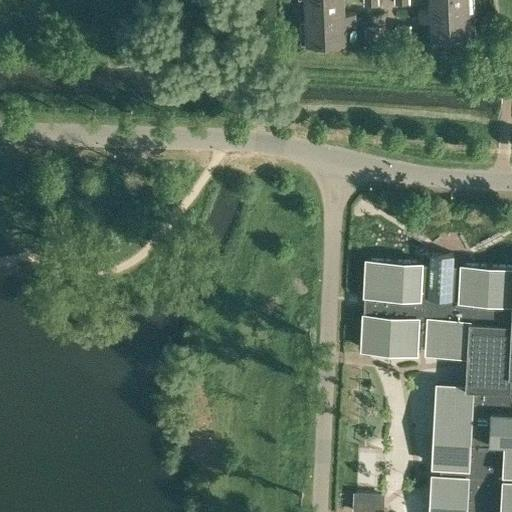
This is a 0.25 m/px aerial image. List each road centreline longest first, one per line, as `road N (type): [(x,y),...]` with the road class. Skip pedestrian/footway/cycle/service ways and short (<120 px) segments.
road 1 (residential): [(335,162),(317,511)]
road 2 (residential): [(335,162),(261,143),(0,133)]
road 3 (residential): [(511,186),(411,180),(335,162)]
